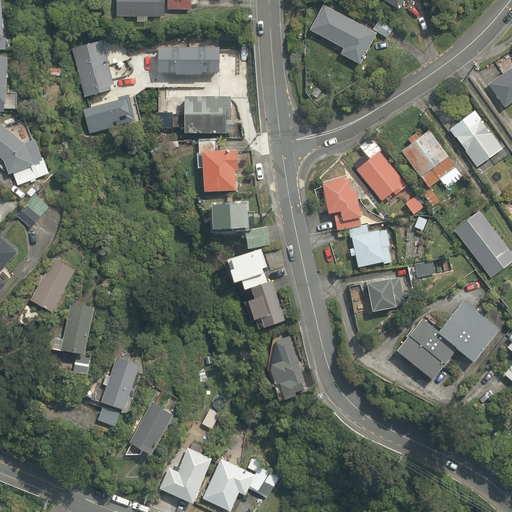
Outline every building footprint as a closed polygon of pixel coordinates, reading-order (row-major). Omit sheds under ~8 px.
[(194,12),(194,2),(173,2),(172,0),(121,0),(121,20),(173,19),(173,12),(194,12)] [(377,0),(394,9),(398,0),(377,0)] [(0,50),(8,50),(6,2),(0,2),(0,50)] [(319,4),(306,29),(337,45),(333,54),(355,65),(373,32),(319,4)] [(393,27),(379,20),(373,32),(387,39),(393,27)] [(12,58),(0,57),(0,112),(8,113),(12,58)] [(511,100),(511,66),(485,83),(501,107),(511,100)] [(187,99),(187,114),(168,115),(169,131),(188,131),(188,136),(235,135),(234,98),(187,99)] [(499,147),(470,109),(444,130),(474,167),(499,147)] [(0,155),(9,162),(14,177),(18,176),(22,188),(57,177),(46,144),(35,148),(0,120),(0,155)] [(398,150),(426,187),(437,179),(444,189),(460,177),(425,130),(398,150)] [(220,143),(202,144),(204,171),(212,171),(214,197),(245,194),(242,153),(221,155),(220,143)] [(351,172),(377,202),(388,192),(391,196),(404,185),(376,151),(351,172)] [(344,190),(343,179),(319,181),(321,214),(332,213),(333,220),(357,218),(354,189),(344,190)] [(422,206),(409,192),(399,201),(411,215),(422,206)] [(54,210),(38,195),(18,217),(35,232),(54,210)] [(255,228),(253,201),(216,204),(218,235),(247,233),(249,249),(272,247),(270,226),(255,228)] [(511,258),(511,253),(474,208),(447,231),(488,279),(511,258)] [(392,260),(388,228),(367,231),(366,225),(346,228),(351,266),(392,260)] [(0,244),(0,296),(1,298),(12,285),(3,277),(23,255),(5,238),(0,244)] [(255,284),(273,277),(274,276),(278,275),(269,250),(253,256),(250,249),(227,258),(235,279),(242,277),(246,287),(250,285),(253,292),(255,284)] [(80,272),(56,258),(34,299),(57,312),(80,272)] [(434,272),(430,259),(410,264),(413,277),(434,272)] [(258,293),(251,296),(260,322),(267,319),(271,327),(288,321),(273,277),(255,284),(258,293)] [(385,280),(384,278),(360,282),(365,310),(404,303),(399,278),(385,280)] [(453,350),(468,362),(495,329),(458,299),(431,332),(453,350)] [(103,310),(76,306),(68,352),(96,356),(103,310)] [(453,350),(431,332),(415,319),(388,352),(426,383),(453,350)] [(511,326),(497,344),(511,356),(511,359),(499,375),(511,385),(511,383),(511,326)] [(286,333),(269,340),(279,363),(272,366),(286,399),(311,388),(286,333)] [(117,375),(109,373),(106,386),(113,388),(103,426),(132,434),(151,367),(121,359),(117,375)] [(97,366),(79,363),(77,374),(95,377),(97,366)] [(219,411),(204,404),(197,421),(212,428),(219,411)] [(185,418),(156,406),(138,448),(167,460),(185,418)] [(221,460),(189,449),(182,471),(173,468),(164,492),(205,507),(207,501),(221,460)] [(207,501),(237,511),(244,494),(251,497),(259,473),(221,460),(207,501)]
